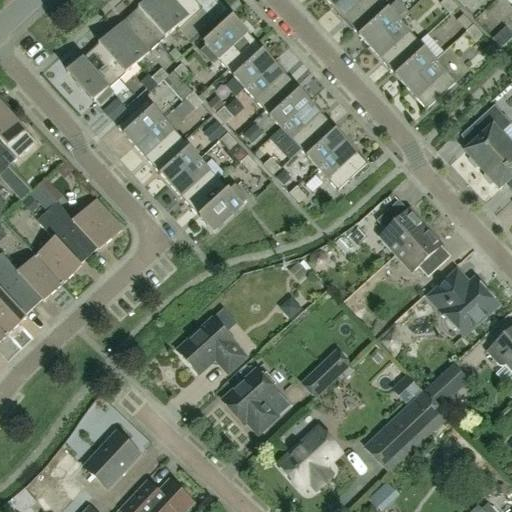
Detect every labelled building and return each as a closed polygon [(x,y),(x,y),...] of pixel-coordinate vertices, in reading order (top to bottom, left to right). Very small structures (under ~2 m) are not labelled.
[(148,0),(132,15),(159,45),(176,30),(177,28),(150,0),(148,0)] [(150,0),(177,28),(180,31),(202,11),(192,0),(150,0)] [(342,0),(324,0),(332,9),(342,0)] [(383,4),(378,0),(342,0),(332,9),(353,31),(383,4)] [(449,0),(445,0),(440,6),(450,16),(457,9),(449,0)] [(454,0),(463,10),(471,2),(468,0),(454,0)] [(399,22),(383,4),(353,31),(369,49),(399,22)] [(218,8),(208,17),(214,24),(225,15),(218,8)] [(132,15),(110,35),(137,65),(159,45),(132,15)] [(473,27),(466,18),(460,24),(467,32),(473,27)] [(227,73),(257,45),(234,20),(204,48),(205,48),(200,53),(213,67),(218,62),(227,73)] [(419,44),(399,22),(369,49),(389,71),(419,44)] [(483,37),(473,27),(467,32),(466,34),(475,44),(483,37)] [(511,35),(505,28),(492,41),(501,51),(511,40),(511,35)] [(137,65),(110,35),(92,51),(119,81),(137,65)] [(435,62),(419,44),(389,71),(405,89),(435,62)] [(257,45),(227,73),(244,90),(273,63),(257,45)] [(67,74),(99,110),(114,96),(109,91),(119,81),(92,51),(67,74)] [(456,85),(435,62),(405,89),(426,112),(456,85)] [(244,90),(244,91),(264,113),(294,85),(273,63),(244,90)] [(191,76),(181,65),(174,72),(183,83),(191,76)] [(163,82),(168,78),(161,70),(151,79),(148,76),(140,84),(149,95),(163,82)] [(183,83),(174,72),(168,78),(163,82),(182,103),(185,100),(193,93),(183,83)] [(280,130),(310,103),(294,85),(264,113),(280,130)] [(202,104),(193,93),(185,100),(194,111),(202,104)] [(225,108),(216,97),(207,104),(225,126),(232,120),(223,109),(225,108)] [(35,145),(25,133),(8,115),(12,112),(0,99),(0,159),(9,169),(35,145)] [(115,100),(102,112),(111,122),(124,110),(115,100)] [(163,121),(146,102),(117,129),(134,148),(163,121)] [(330,125),(310,103),(280,130),(300,153),(301,152),(330,125)] [(484,135),(464,153),(482,172),(510,146),(511,144),(511,127),(511,126),(494,108),(475,125),(484,135)] [(134,148),(154,170),(184,143),(163,121),(134,148)] [(206,131),(215,140),(224,132),(216,123),(206,131)] [(317,170),(346,143),(330,125),(301,152),(300,153),(317,170)] [(260,136),(252,127),(242,136),(250,145),(260,136)] [(237,145),(228,135),(220,142),(229,152),(237,145)] [(154,170),(170,188),(200,161),(184,143),(154,170)] [(338,193),(367,166),(346,143),(317,170),(338,193)] [(511,144),(510,146),(482,172),(499,192),(511,179),(511,144)] [(240,164),(247,157),(240,149),(233,156),(240,164)] [(240,164),(250,175),(257,168),(247,157),(240,164)] [(0,176),(9,169),(0,159),(0,176)] [(280,170),(271,160),(263,167),(272,177),(280,170)] [(220,183),(200,161),(170,188),(190,210),(220,183)] [(283,172),(275,179),(282,187),(290,180),(283,172)] [(47,180),(30,196),(47,214),(88,259),(97,251),(98,253),(121,231),(108,216),(104,220),(92,207),(74,223),(57,204),(63,198),(47,180)] [(229,193),(220,183),(190,210),(213,235),(243,208),(242,207),(247,202),(235,188),(229,193)] [(299,205),(306,199),(296,188),(289,195),(299,205)] [(24,204),(32,213),(38,208),(30,199),(24,204)] [(395,257),(426,229),(409,211),(408,213),(398,203),(376,223),(385,233),(379,239),(395,257)] [(88,259),(47,214),(36,223),(54,242),(37,258),(62,286),(81,269),(79,267),(88,259)] [(363,236),(372,228),(362,217),(353,225),(363,236)] [(442,247),(426,229),(395,257),(412,275),(418,269),(428,279),(450,259),(440,249),(442,247)] [(356,230),(347,238),(356,247),(365,239),(356,230)] [(62,286),(37,258),(19,275),(2,255),(0,256),(0,274),(33,310),(41,302),(43,304),(62,286)] [(289,272),(298,281),(306,275),(296,265),(289,272)] [(33,310),(0,274),(0,329),(7,337),(26,319),(24,318),(33,310)] [(463,339),(497,308),(474,282),(463,292),(451,279),(429,300),(441,313),(440,313),(463,339)] [(290,320),(301,311),(291,300),(284,307),(283,313),(290,320)] [(422,305),(411,309),(415,319),(426,315),(422,305)] [(212,320),(177,353),(198,377),(212,364),(218,365),(228,376),(246,360),(233,345),(234,344),(212,320)] [(511,372),(511,330),(486,354),(499,369),(503,369),(506,366),(511,372)] [(336,352),(301,384),(315,400),(351,367),(349,365),(354,360),(343,349),(338,354),(336,352)] [(424,394),(438,409),(467,383),(460,375),(452,367),(424,394)] [(266,406),(278,395),(256,371),(222,403),(243,426),(246,424),(258,436),(278,418),(266,406)] [(423,393),(364,449),(388,474),(447,418),(438,409),(424,394),(423,393)] [(279,466),(301,490),(309,482),(316,490),(330,478),(323,470),(333,460),(323,448),(331,440),(321,429),(312,437),(312,436),(279,466)] [(140,457),(116,434),(83,469),(107,491),(140,457)] [(185,511),(192,505),(169,483),(161,492),(156,492),(154,494),(146,487),(122,511),(185,511)] [(491,504),(497,511),(505,511),(511,506),(511,490),(509,488),(491,504)] [(35,502),(22,511),(38,511),(40,511),(39,507),(35,502)]
